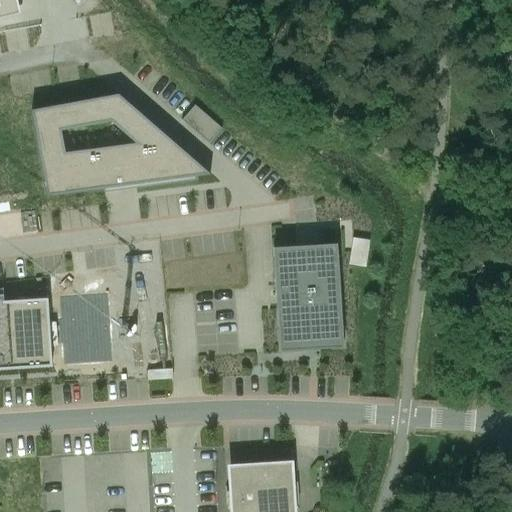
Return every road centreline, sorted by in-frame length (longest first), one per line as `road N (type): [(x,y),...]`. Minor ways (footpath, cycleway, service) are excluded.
road 1 (residential): [(0,425),(285,409),(511,428)]
road 2 (residential): [(0,250),(288,212)]
road 3 (residential): [(0,66),(134,41)]
